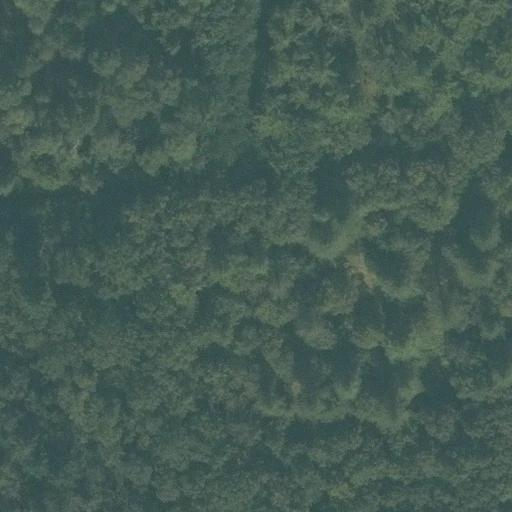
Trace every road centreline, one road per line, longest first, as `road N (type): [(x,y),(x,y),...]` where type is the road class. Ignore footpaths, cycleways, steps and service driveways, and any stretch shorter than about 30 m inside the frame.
road 1 (track): [(239,168),(204,265),(194,336),(258,511)]
road 2 (track): [(239,168),(511,133)]
road 3 (track): [(0,194),(239,168)]
road 4 (track): [(239,168),(258,0)]
